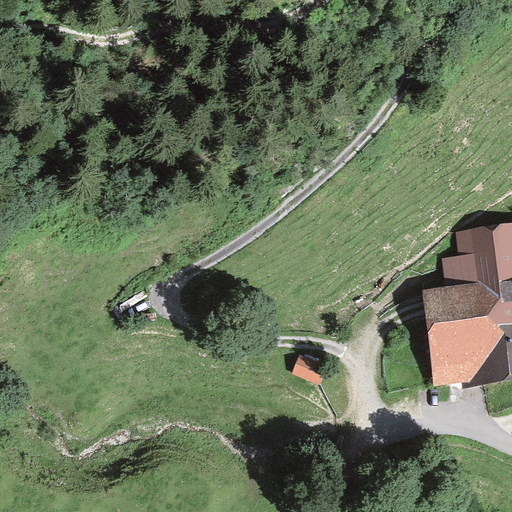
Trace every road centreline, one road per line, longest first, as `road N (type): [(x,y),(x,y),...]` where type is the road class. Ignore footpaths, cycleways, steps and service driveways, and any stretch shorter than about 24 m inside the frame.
road 1 (track): [(379,426),(349,355),(193,326),(173,310),(170,292),(361,141),(464,0)]
road 2 (track): [(328,0),(268,28),(171,25),(110,43),(48,32),(0,36)]
